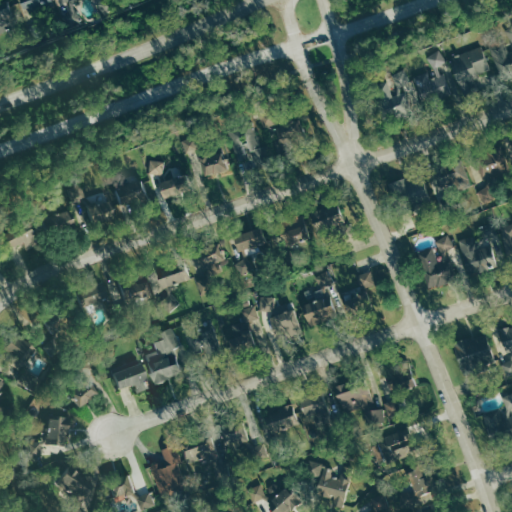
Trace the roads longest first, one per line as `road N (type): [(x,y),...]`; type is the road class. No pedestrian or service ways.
road 1 (residential): [(511,102),(56,268),(0,300)]
road 2 (secondary): [(0,152),(432,0)]
road 3 (residential): [(113,433),(511,292)]
road 4 (residential): [(493,511),(354,164)]
road 5 (secondary): [(261,0),(0,105)]
road 6 (residential): [(283,0),(307,75),(354,164)]
road 7 (residential): [(354,164),(346,76),(324,0)]
